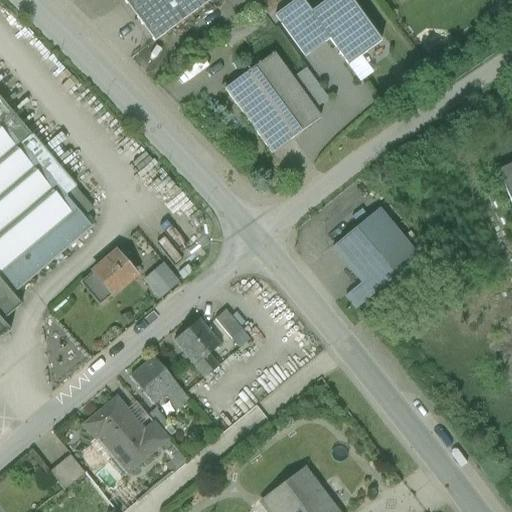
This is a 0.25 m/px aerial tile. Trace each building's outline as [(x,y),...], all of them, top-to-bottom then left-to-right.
[(127,0),(124,3),(153,43),(212,0),(127,0)] [(310,13),(300,0),(296,0),(274,16),(304,58),(329,41),(309,14),(310,13)] [(328,0),(310,13),(309,14),(329,41),(348,67),(380,43),(348,0),(328,0)] [(248,19),(222,37),(230,48),(256,29),(248,19)] [(273,53),(223,88),(269,153),(318,118),(273,53)] [(91,213),(0,104),(0,121),(82,220),(91,213)] [(0,121),(0,282),(14,298),(92,232),(82,220),(0,121)] [(511,164),(501,170),(511,192),(511,164)] [(417,259),(378,212),(332,251),(360,285),(345,297),(355,310),(417,259)] [(116,259),(84,287),(101,307),(133,280),(116,259)] [(154,271),(170,291),(179,284),(163,264),(154,271)] [(143,279),(160,300),(170,291),(154,271),(143,279)] [(0,343),(7,338),(0,329),(8,323),(5,319),(21,307),(14,298),(0,282),(0,343)] [(241,331),(225,311),(214,321),(231,341),(233,340),(241,331)] [(222,350),(198,321),(173,342),(204,379),(217,367),(218,367),(229,358),(228,357),(222,350)] [(231,341),(222,350),(228,357),(239,347),(233,340),(231,341)] [(176,386),(153,359),(130,378),(152,405),(165,395),(176,386)] [(217,367),(204,379),(208,384),(222,373),(218,367),(217,367)] [(176,386),(165,395),(176,408),(187,399),(176,386)] [(145,432),(127,410),(126,411),(123,408),(116,400),(83,427),(94,439),(98,436),(128,472),(155,450),(158,448),(145,432)] [(127,410),(145,432),(153,425),(132,400),(123,408),(126,411),(127,410)] [(168,426),(155,410),(147,417),(160,433),(168,426)] [(166,441),(153,425),(145,432),(158,448),(166,441)] [(158,448),(155,450),(174,473),(186,464),(166,441),(158,448)] [(69,456),(49,473),(64,492),(84,475),(69,456)] [(335,511),(304,471),(263,502),(270,511),(335,511)]
